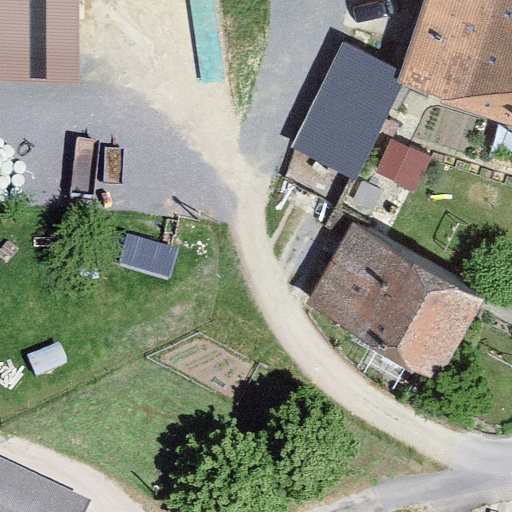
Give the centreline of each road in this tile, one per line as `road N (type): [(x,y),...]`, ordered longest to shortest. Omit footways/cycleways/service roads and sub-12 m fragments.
road 1 (track): [(511,459),(440,439),(362,395),(308,342),(255,243),(230,171),(196,0)]
road 2 (track): [(506,457),(348,511)]
road 3 (track): [(115,511),(76,475),(0,439)]
